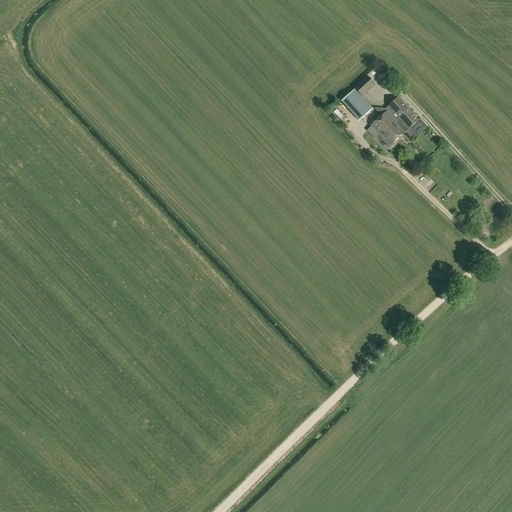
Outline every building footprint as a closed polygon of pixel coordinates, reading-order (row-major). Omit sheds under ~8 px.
[(368,76),(355,88),(363,98),(377,85),(368,76)] [(372,110),(355,91),(347,98),(360,112),(356,115),(361,120),(372,110)] [(388,111),(388,112),(407,132),(418,122),(411,114),(412,113),(399,98),(386,109),(388,111)] [(407,132),(388,112),(371,126),(380,136),(379,137),(388,148),(407,132)] [(357,129),(362,126),(358,119),(353,122),(357,129)]
